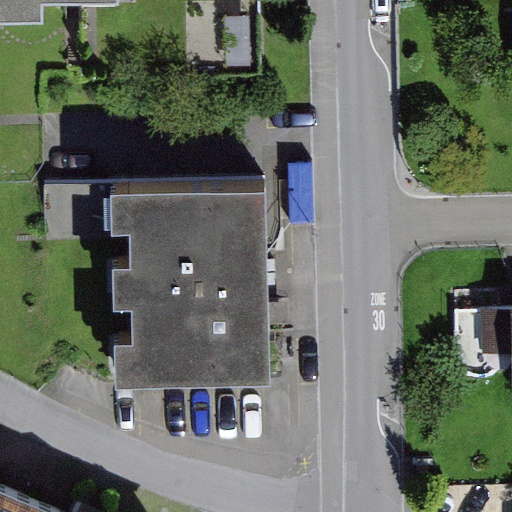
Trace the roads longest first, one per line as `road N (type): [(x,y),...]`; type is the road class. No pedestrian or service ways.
road 1 (residential): [(385,511),(378,221)]
road 2 (residential): [(378,221),(376,0)]
road 3 (residential): [(378,221),(511,218)]
